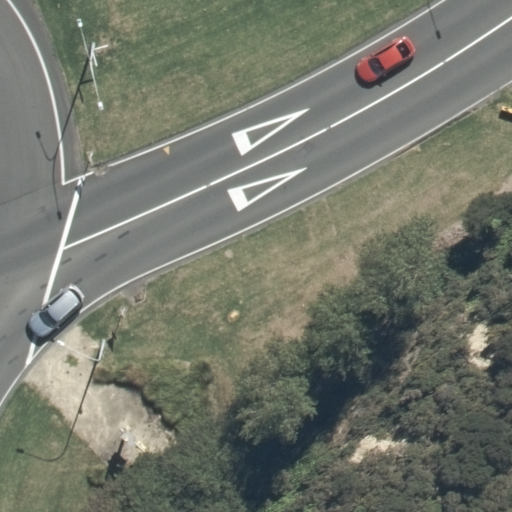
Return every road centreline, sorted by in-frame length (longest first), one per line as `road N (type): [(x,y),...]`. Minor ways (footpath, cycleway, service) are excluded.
road 1 (secondary): [(511,19),(369,106),(214,185),(0,266)]
road 2 (secondary): [(0,47),(24,103),(30,154),(21,204),(0,251)]
